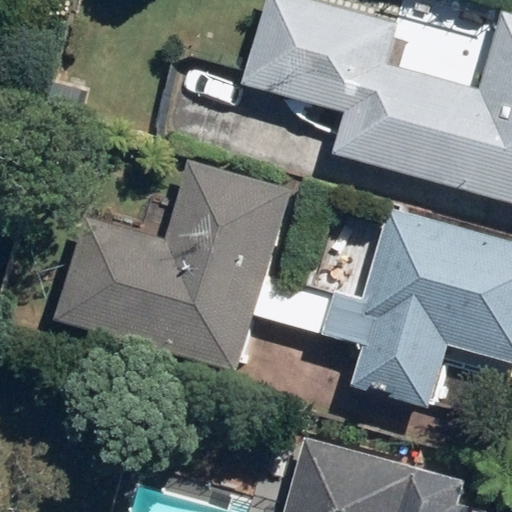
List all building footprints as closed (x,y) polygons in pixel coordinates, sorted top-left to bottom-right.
[(268,0),(245,92),(352,120),(341,163),(511,207),(511,17),(504,15),(495,48),(311,0),(268,0)] [(248,113),(167,95),(158,136),(238,154),(248,113)] [(247,381),(307,201),(196,164),(183,204),(177,202),(153,194),(141,229),(96,214),(61,319),(247,381)] [(333,224),(317,286),(287,279),(273,321),(305,332),(304,336),(360,350),(350,391),(436,413),(452,351),(511,367),(511,242),(396,212),(389,239),(333,224)] [(471,511),(477,491),(312,444),(292,511),(471,511)]
